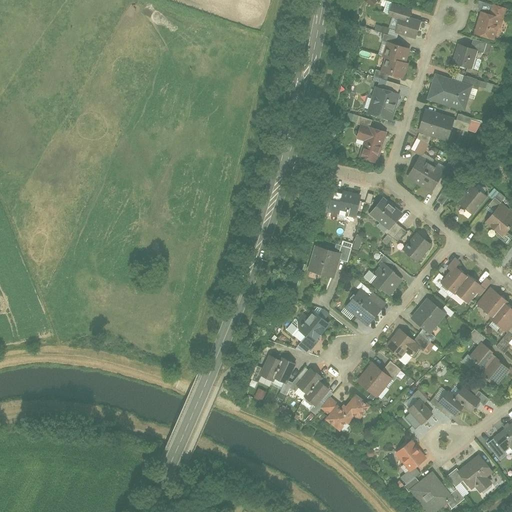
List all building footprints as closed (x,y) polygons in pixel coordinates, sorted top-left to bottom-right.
[(400,17),(409,19),(412,9),(392,3),(389,13),(400,17)] [(480,12),(474,35),(494,41),(499,23),(502,24),(507,9),(493,5),(490,15),(480,12)] [(396,31),(415,37),(420,23),(409,19),(400,17),(396,31)] [(382,76),(401,82),(406,65),(399,63),(403,49),(385,44),(381,58),(387,60),(382,76)] [(474,48),(459,44),(453,65),(468,69),(474,48)] [(472,85),(434,74),(427,100),(464,110),(472,85)] [(396,92),(375,87),(368,115),(389,120),(396,92)] [(449,139),(454,118),(424,111),(419,132),(449,139)] [(345,119),(353,122),(355,116),(347,113),(345,119)] [(377,164),(385,131),(370,127),(369,132),(356,129),(354,138),(364,141),(359,160),(377,164)] [(423,156),(429,138),(416,134),(410,152),(423,156)] [(416,186),(430,166),(418,158),(405,178),(416,186)] [(428,193),(441,173),(430,166),(416,186),(428,193)] [(359,193),(327,187),(323,208),(354,215),(359,193)] [(488,199),(472,187),(458,204),(474,216),(488,199)] [(388,228),(399,214),(379,198),(368,211),(388,228)] [(484,222),(502,237),(511,225),(511,224),(494,210),(484,222)] [(418,261),(432,244),(418,232),(404,248),(418,261)] [(350,247),(356,250),(362,236),(356,234),(350,247)] [(385,244),(390,238),(386,235),(381,241),(385,244)] [(316,245),(309,273),(328,278),(335,250),(316,245)] [(386,296),(401,277),(388,265),(372,284),(386,296)] [(451,293),(466,275),(454,265),(439,283),(451,293)] [(463,303),(478,284),(466,275),(451,293),(463,303)] [(504,332),(511,321),(511,311),(503,304),(506,301),(492,289),(478,307),(492,318),(490,320),(504,332)] [(345,306),(364,322),(377,307),(359,291),(345,306)] [(446,311),(430,299),(412,321),(428,333),(446,311)] [(330,326),(314,312),(300,328),(316,342),(330,326)] [(413,340),(401,330),(386,347),(398,357),(404,350),(411,356),(416,349),(410,344),(413,340)] [(495,357),(481,345),(465,365),(480,377),(495,357)] [(288,383),(296,364),(283,358),(281,363),(268,357),(260,375),(273,381),(274,377),(288,383)] [(510,368),(495,357),(480,377),(494,388),(510,368)] [(390,376),(376,364),(361,383),(375,394),(390,376)] [(312,408),(331,387),(311,369),(296,386),(306,395),(302,400),(312,408)] [(437,403),(454,418),(464,407),(470,412),(480,401),(463,387),(456,396),(448,389),(437,403)] [(370,406),(355,394),(344,407),(332,396),(320,409),(327,416),(324,420),(337,432),(349,418),(355,424),(370,406)] [(432,416),(418,401),(407,412),(420,427),(432,416)] [(511,423),(510,421),(487,441),(498,454),(508,445),(511,449),(511,423)] [(411,441),(394,455),(409,473),(425,459),(411,441)] [(495,471),(480,454),(460,472),(457,468),(448,475),(464,494),(475,484),(481,492),(493,481),(489,476),(495,471)] [(433,470),(408,491),(425,511),(435,511),(455,496),(433,470)]
